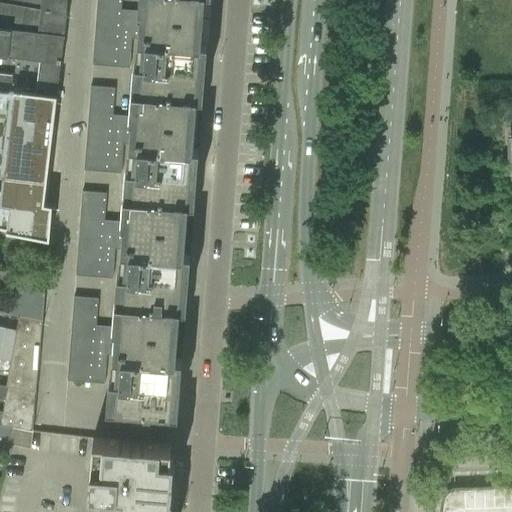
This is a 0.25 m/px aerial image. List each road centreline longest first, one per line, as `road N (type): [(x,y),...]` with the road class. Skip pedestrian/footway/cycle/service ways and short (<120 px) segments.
road 1 (residential): [(238,0),(195,511)]
road 2 (secondary): [(290,0),(265,370)]
road 3 (secondary): [(309,299),(320,0)]
road 4 (secondary): [(265,370),(254,511)]
road 5 (tertiary): [(374,406),(511,416)]
road 6 (tertiary): [(511,328),(385,336)]
